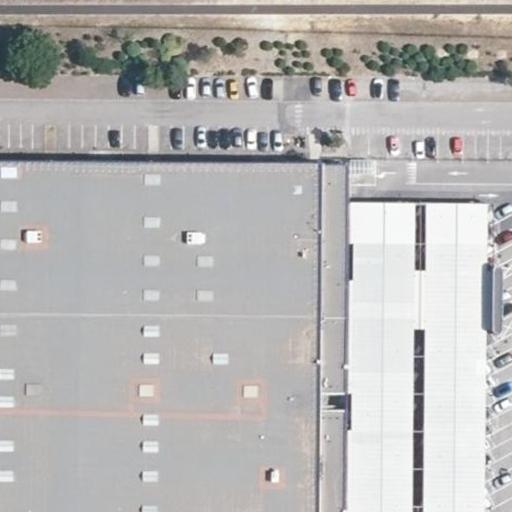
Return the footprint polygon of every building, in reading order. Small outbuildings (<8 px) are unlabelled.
[(352,161),(0,158),(0,511),(323,511),(324,414),(349,414),(350,364),(324,364),(325,314),(351,314),(352,203),(352,161)] [(414,511),(418,203),(376,203),(352,203),(351,314),(350,364),(349,414),(348,511),(414,511)] [(431,203),(428,511),(494,511),(496,427),(496,359),(497,203),(455,203),(431,203)] [(351,314),(325,314),(324,364),(350,364),(351,314)] [(496,359),(496,427),(504,427),(505,359),(496,359)] [(348,511),(349,414),(324,414),(323,511),(348,511)]
